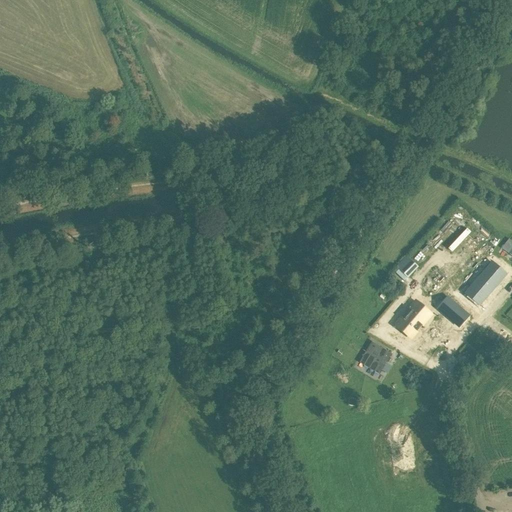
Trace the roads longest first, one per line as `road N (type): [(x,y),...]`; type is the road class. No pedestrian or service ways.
road 1 (track): [(194,205),(187,187),(174,181),(0,209)]
road 2 (track): [(0,248),(166,220),(194,205)]
